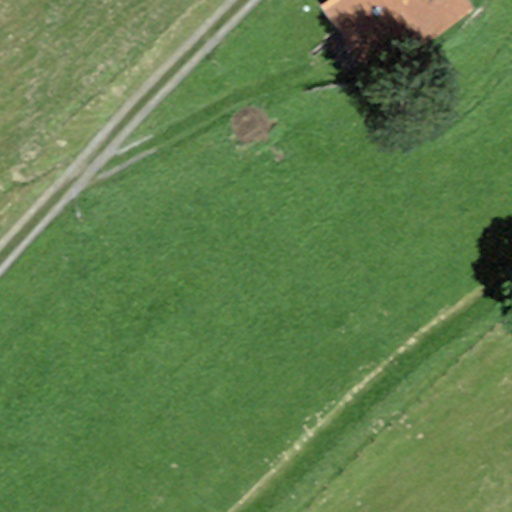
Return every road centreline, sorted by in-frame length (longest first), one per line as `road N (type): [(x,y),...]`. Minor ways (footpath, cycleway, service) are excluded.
road 1 (unclassified): [(0,267),(186,59),(251,0)]
road 2 (track): [(323,78),(249,96),(185,135),(91,165)]
